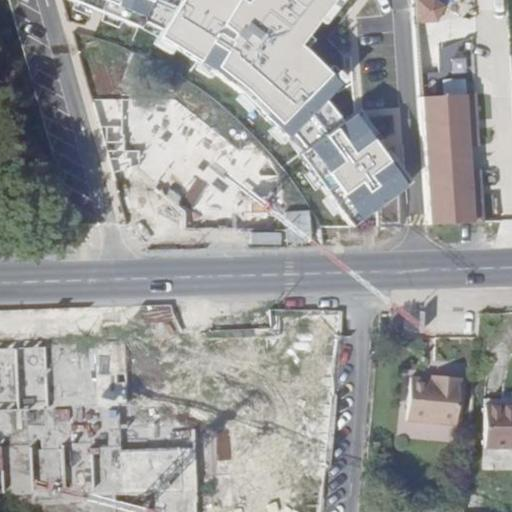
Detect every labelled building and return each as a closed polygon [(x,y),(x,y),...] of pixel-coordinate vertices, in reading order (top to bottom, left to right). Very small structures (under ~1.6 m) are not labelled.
[(68,0),(161,38),(225,78),(276,123),(288,138),(293,135),(302,147),(297,151),(348,224),(403,185),(358,109),(342,120),(327,100),(342,82),(301,43),(333,0),(244,0),(244,1),(242,0),(68,0)] [(461,95),(418,97),(424,225),(467,223),(461,95)] [(221,380),(221,398),(262,397),(261,379),(221,380)] [(444,384),(435,384),(416,384),(416,426),(465,426),(464,379),(444,379),(444,384)] [(481,453),(511,454),(511,411),(511,412),(482,410),(481,453)]
